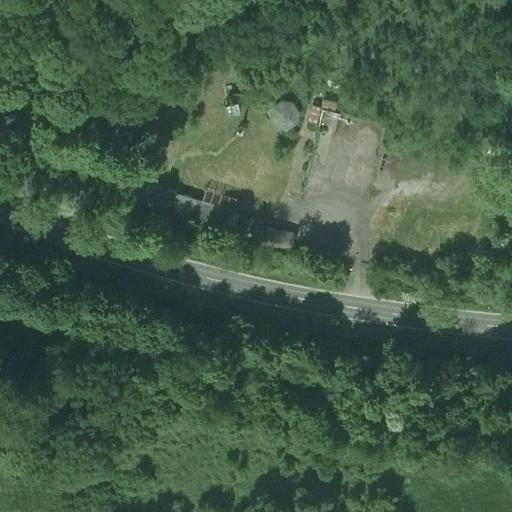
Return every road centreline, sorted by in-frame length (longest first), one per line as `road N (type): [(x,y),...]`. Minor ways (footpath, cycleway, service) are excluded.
road 1 (secondary): [(348,319),(211,289),(0,213)]
road 2 (secondary): [(511,340),(348,319)]
